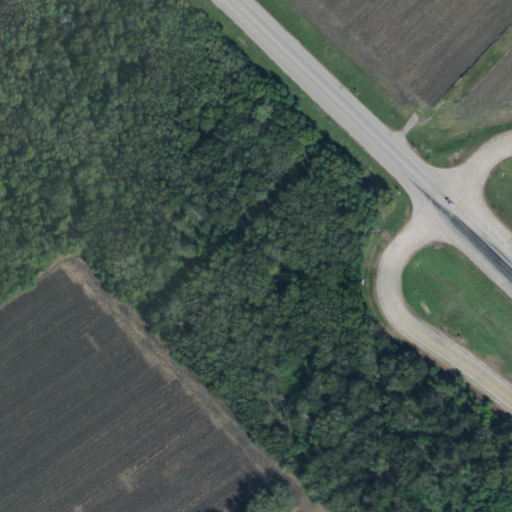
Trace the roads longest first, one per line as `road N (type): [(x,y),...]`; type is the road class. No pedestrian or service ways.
road 1 (residential): [(440,207),(511,143),(494,386),(409,327),(390,299),(394,258),(440,207)]
road 2 (secondary): [(511,276),(226,0)]
